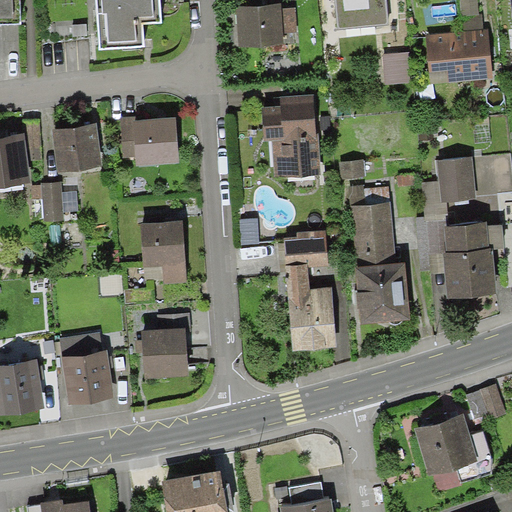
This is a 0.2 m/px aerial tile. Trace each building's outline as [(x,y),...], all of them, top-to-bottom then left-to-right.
[(11,0),(0,0),(0,27),(13,27),(11,0)] [(145,0),(86,0),(89,48),(148,45),(145,0)] [(288,8),(235,10),(236,44),(289,42),(288,8)] [(479,29),(422,32),(425,78),(482,75),(479,29)] [(271,136),(273,176),(318,173),(313,93),(272,96),(272,105),(257,106),(259,137),(271,136)] [(168,116),(124,119),(127,159),(171,155),(168,116)] [(88,122),(46,129),(54,172),(96,165),(88,122)] [(18,133),(0,134),(0,180),(22,178),(18,133)] [(465,160),(435,164),(440,202),(470,198),(465,160)] [(390,202),(344,207),(356,319),(401,314),(390,202)] [(178,216),(134,220),(140,281),(183,277),(178,216)] [(480,226),(439,227),(440,289),(481,288),(480,226)] [(324,240),(279,243),(286,345),(331,342),(324,240)] [(180,328),(139,332),(143,376),(184,372),(180,328)] [(100,352),(57,357),(62,401),(105,396),(100,352)] [(25,360),(0,363),(0,411),(33,406),(25,360)] [(494,384),(466,393),(473,416),(501,407),(494,384)] [(454,413),(409,425),(424,476),(469,464),(454,413)] [(221,511),(216,470),(154,479),(158,511),(221,511)] [(329,511),(326,498),(274,505),(275,511),(329,511)] [(86,511),(84,501),(37,508),(37,511),(86,511)]
